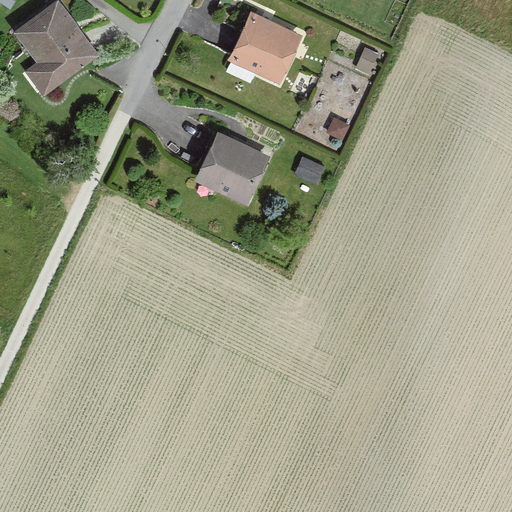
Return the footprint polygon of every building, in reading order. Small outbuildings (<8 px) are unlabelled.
[(63,0),(50,0),(13,28),(36,59),(25,67),(44,92),(101,50),(63,0)] [(303,32),(250,6),(228,53),(279,79),(303,32)] [(350,122),(334,115),(327,131),(343,138),(350,122)] [(217,127),(195,177),(247,200),(269,150),(217,127)] [(317,183),(325,164),(302,154),(294,173),(317,183)]
